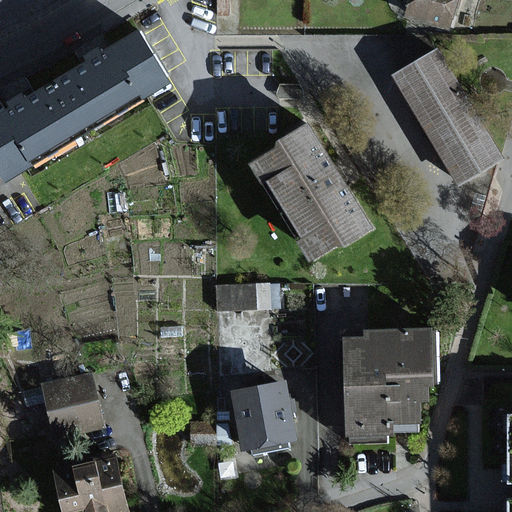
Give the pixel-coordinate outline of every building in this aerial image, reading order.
[(458,0),(409,0),(405,21),(450,32),(458,0)] [(96,58),(66,76),(97,126),(149,94),(179,77),(153,34),(148,27),(141,32),(112,49),(108,44),(93,53),(96,58)] [(399,74),(462,180),(508,153),(445,46),(399,74)] [(0,151),(15,176),(97,126),(66,76),(35,95),(31,88),(15,98),(19,104),(0,114),(0,151)] [(372,225),(311,122),(252,157),(314,260),(372,225)] [(217,278),(217,306),(281,305),(281,277),(217,278)] [(440,379),(438,324),(367,327),(368,333),(345,333),(350,441),(391,440),(391,431),(428,430),(427,401),(432,401),(432,379),(440,379)] [(92,373),(43,386),(57,441),(107,428),(92,373)] [(287,377),(232,388),(245,452),(299,441),(287,377)] [(135,511),(122,453),(57,469),(67,511),(135,511)]
